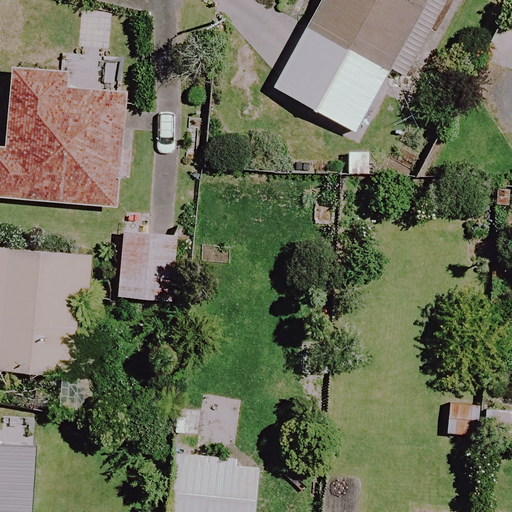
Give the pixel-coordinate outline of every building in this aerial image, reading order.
[(325,0),(294,62),(369,99),(383,71),(402,81),(431,24),(416,17),(424,0),(325,0)] [(69,75),(12,70),(5,149),(0,148),(0,201),(116,211),(124,110),(67,106),(69,75)] [(352,111),(327,98),(308,133),(333,146),(352,111)] [(169,236),(120,233),(117,302),(166,304),(169,236)] [(90,260),(0,251),(0,370),(70,376),(76,309),(86,310),(90,260)] [(511,436),(511,410),(449,405),(446,437),(511,442),(511,436)] [(20,511),(25,434),(0,432),(0,511),(20,511)] [(252,511),(256,464),(170,457),(165,511),(252,511)]
